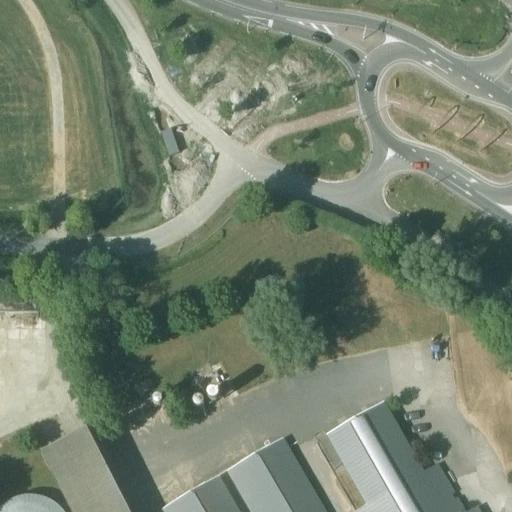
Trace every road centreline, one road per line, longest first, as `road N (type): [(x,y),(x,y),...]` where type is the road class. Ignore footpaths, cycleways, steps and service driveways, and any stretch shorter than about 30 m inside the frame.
road 1 (unclassified): [(247,160),(196,215),(159,239),(115,248),(0,245)]
road 2 (track): [(56,246),(49,68),(21,0)]
road 3 (primary): [(446,60),(379,25),(242,0)]
road 4 (unclassified): [(247,160),(170,99),(114,0)]
road 5 (primary): [(199,0),(316,38),(367,72)]
road 6 (unclassified): [(247,160),(356,210),(368,190)]
